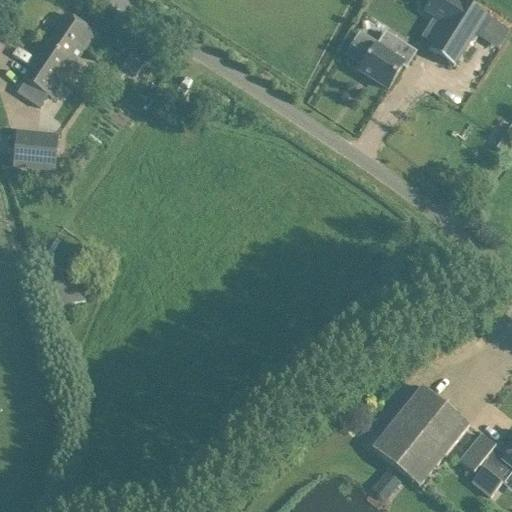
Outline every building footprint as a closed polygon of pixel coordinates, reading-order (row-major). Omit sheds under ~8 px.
[(429,50),(455,67),(487,18),(459,0),(432,0),(424,13),(444,26),(429,50)] [(59,89),(52,84),(76,47),(84,52),(95,35),(67,16),(23,81),(26,83),(18,94),(41,109),(48,98),(51,100),(59,89)] [(385,35),(378,46),(360,35),(346,57),(364,68),(360,73),(388,91),(402,67),(406,69),(416,54),(398,42),(385,35)] [(132,55),(123,68),(136,77),(145,64),(132,55)] [(511,126),(509,124),(494,149),(503,154),(511,139),(511,126)] [(56,164),(58,139),(17,136),(15,169),(35,170),(36,163),(56,164)] [(80,282),(65,286),(60,270),(38,276),(48,312),(85,302),(80,282)] [(419,489),(457,443),(469,427),(423,389),(372,451),(419,489)] [(511,470),(511,449),(505,459),(494,450),(496,448),(482,437),(460,464),(477,478),(472,484),(491,499),(502,485),(500,484),(511,470)] [(393,494),(400,485),(386,473),(379,482),(393,494)]
